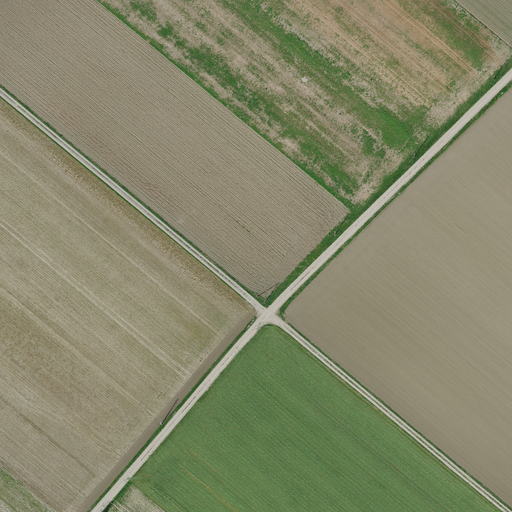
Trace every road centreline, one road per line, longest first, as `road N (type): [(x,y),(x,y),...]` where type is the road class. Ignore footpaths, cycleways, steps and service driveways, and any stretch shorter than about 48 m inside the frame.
road 1 (track): [(0,93),(507,511)]
road 2 (track): [(100,511),(267,316),(511,76)]
